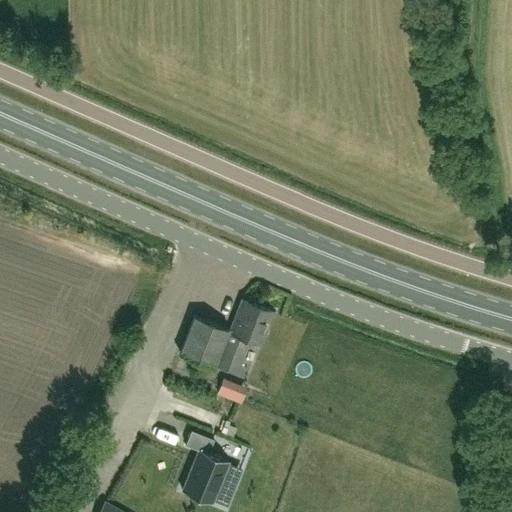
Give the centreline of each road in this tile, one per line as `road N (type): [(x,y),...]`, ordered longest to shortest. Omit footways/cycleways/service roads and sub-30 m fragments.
road 1 (unclassified): [(0,71),(380,236),(511,278)]
road 2 (primary): [(0,113),(282,236),(511,319)]
road 3 (unclassified): [(511,359),(328,297),(0,156)]
